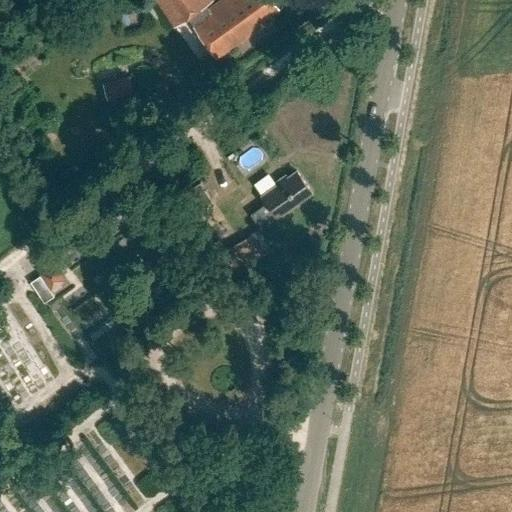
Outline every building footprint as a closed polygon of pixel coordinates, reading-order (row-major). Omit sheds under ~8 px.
[(155,0),(175,30),(189,20),(215,59),(263,28),(260,22),(276,11),(268,0),(220,0),(207,9),(205,5),(213,0),(212,0),(155,0)] [(128,78),(103,85),(107,100),(132,93),(128,78)] [(260,228),(312,192),(297,171),(287,177),(286,175),(276,182),(277,184),(262,195),(267,202),(250,213),(260,228)] [(260,250),(249,234),(222,251),(233,267),(260,250)] [(63,279),(54,265),(42,273),(51,287),(63,279)] [(54,297),(40,276),(30,282),(44,303),(54,297)]
